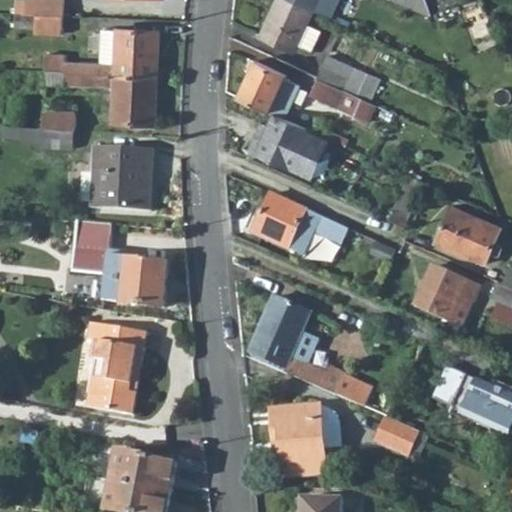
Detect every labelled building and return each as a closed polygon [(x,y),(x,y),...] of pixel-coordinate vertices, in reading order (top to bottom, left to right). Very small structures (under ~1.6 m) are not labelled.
[(25,0),(25,14),(65,16),(65,0),(25,0)] [(279,0),(261,41),(293,56),(294,53),(305,30),(313,14),(282,0),(279,0)] [(282,0),(313,14),(331,22),(340,0),(282,0)] [(391,0),(431,18),(433,17),(426,0),(391,0)] [(37,32),(63,34),(65,16),(25,14),(17,14),(16,26),(36,28),(37,32)] [(305,30),(294,53),(308,59),(318,36),(305,30)] [(46,72),(159,79),(161,35),(105,31),(102,65),(69,62),(69,55),(48,54),(46,72)] [(328,57),(318,79),(364,101),(375,78),(328,57)] [(255,62),(239,98),(275,115),(285,120),(300,87),(283,78),(284,76),(255,62)] [(114,124),(156,128),(159,79),(46,72),(45,86),(115,91),(114,124)] [(310,97),(371,124),(379,107),(364,101),(318,79),(310,97)] [(44,112),(43,128),(76,131),(78,115),(44,112)] [(275,115),(255,154),(290,169),(309,130),(285,120),(275,115)] [(40,147),(74,150),(76,131),(43,128),(4,125),(4,136),(41,139),(40,147)] [(94,207),(153,210),(155,152),(97,150),(94,207)] [(425,183),(409,175),(390,220),(406,227),(425,183)] [(273,194),(255,234),(291,250),(292,248),(297,235),(308,209),(273,194)] [(453,206),(437,242),(484,264),(501,228),(453,206)] [(312,223),(347,238),(351,229),(317,213),(312,223)] [(108,276),(106,302),(163,308),(169,264),(126,259),(125,278),(111,276),(113,258),(112,258),(114,225),(80,221),(75,254),(73,272),(108,276)] [(292,248),(300,252),(306,239),(297,235),(292,248)] [(125,278),(126,259),(113,258),(111,276),(125,278)] [(434,266),(416,306),(451,322),(451,321),(463,327),(482,288),(434,266)] [(511,267),(502,285),(511,289),(511,267)] [(490,299),(511,308),(511,289),(502,285),(498,283),(490,299)] [(255,353),(252,359),(341,398),(351,375),(331,366),(329,372),(310,363),(322,338),(305,330),(312,314),(275,297),(251,351),(255,353)] [(89,339),(101,342),(90,406),(136,415),(140,391),(133,389),(137,367),(144,368),(150,334),(92,323),(89,339)] [(445,363),(431,396),(449,404),(463,371),(445,363)] [(144,368),(137,367),(133,389),(140,391),(144,368)] [(463,371),(449,404),(461,409),(474,376),(463,371)] [(351,375),(341,398),(370,411),(380,388),(351,375)] [(511,415),(511,391),(474,376),(461,409),(507,428),(511,415)] [(275,440),(280,440),(283,477),(325,473),(323,444),(341,442),(338,418),(335,408),(329,404),(320,404),(272,409),(275,440)] [(381,445),(413,460),(425,435),(392,420),(381,445)] [(39,431),(25,428),(22,441),(36,444),(39,431)] [(172,491),(178,463),(118,452),(114,479),(172,491)] [(114,479),(108,509),(125,511),(168,511),(172,491),(114,479)] [(303,511),(342,511),(343,498),(303,498),(303,511)]
